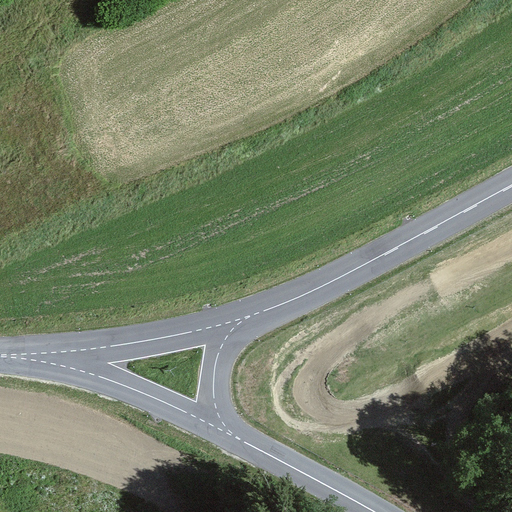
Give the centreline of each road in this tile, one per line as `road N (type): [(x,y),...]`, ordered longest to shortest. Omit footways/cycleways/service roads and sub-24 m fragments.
road 1 (tertiary): [(250,318),(511,190)]
road 2 (tertiary): [(0,355),(156,339),(250,318)]
road 3 (tertiary): [(0,357),(135,389),(225,431)]
road 4 (tertiary): [(225,431),(371,511)]
road 5 (tertiary): [(250,318),(221,347),(212,378),(225,431)]
